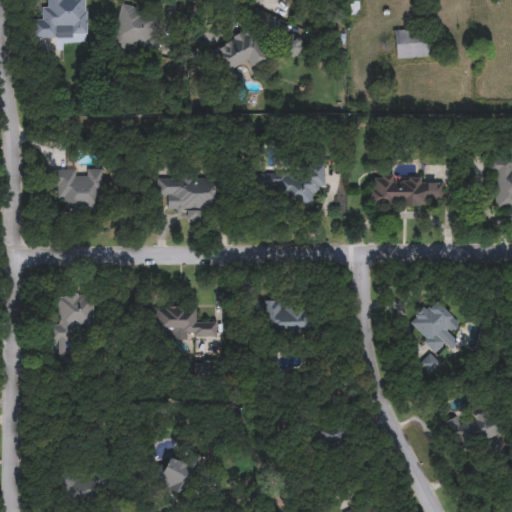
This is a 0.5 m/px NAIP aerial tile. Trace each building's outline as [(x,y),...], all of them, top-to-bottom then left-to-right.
[(31,40),(31,21),(41,21),(41,8),(47,8),(47,0),(85,0),(86,29),(56,30),(56,39),(31,40)] [(110,47),(120,8),(156,17),(148,52),(127,47),(126,51),(110,47)] [(394,31),(426,30),(427,58),(395,59),(394,31)] [(247,61),(226,73),(212,52),(247,31),(265,61),(252,69),(247,61)] [(292,58),(280,48),(291,35),(303,45),(292,58)] [(511,208),(492,208),(491,157),(511,157),(511,170),(511,169),(511,199),(511,208)] [(300,174),(305,163),(325,171),(308,210),(261,190),(273,163),(300,174)] [(101,212),(60,212),(60,187),(50,187),(50,170),(75,170),(75,176),(86,176),(86,170),(101,170),(101,212)] [(423,207),(370,207),(369,178),(420,177),(420,183),(441,183),(441,200),(423,200),(423,207)] [(157,179),(209,181),(207,221),(186,220),(186,211),(171,211),(171,197),(156,197),(157,179)] [(57,297),(89,296),(90,327),(74,327),(75,366),(57,366),(57,342),(49,342),(49,326),(58,326),(57,297)] [(281,302),(281,309),(306,308),(306,334),(265,334),(264,302),(281,302)] [(434,354),(421,342),(425,338),(408,323),(422,308),(428,312),(436,303),(460,324),(451,334),(459,341),(451,350),(444,344),(434,354)] [(195,309),(195,323),(214,323),(213,335),(155,335),(156,308),(195,309)] [(421,363),(430,356),(437,365),(428,372),(421,363)] [(496,439),(455,446),(451,422),(491,414),(496,439)] [(307,441),(310,424),(344,430),(341,448),(307,441)] [(171,452),(198,468),(180,497),(154,481),(171,452)] [(97,501),(56,495),(59,476),(99,481),(97,501)]
